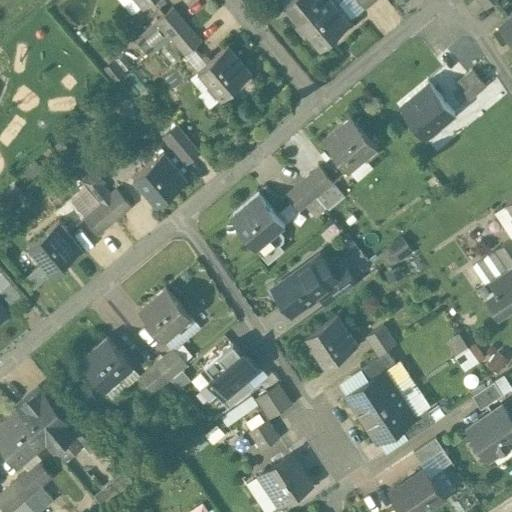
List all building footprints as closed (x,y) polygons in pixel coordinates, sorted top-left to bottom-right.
[(332,0),(285,0),(283,2),(284,4),(285,2),(298,17),(296,19),(320,46),(350,21),(332,0)] [(187,22),(173,6),(156,19),(171,36),(187,22)] [(511,10),(498,22),(511,39),(511,10)] [(156,19),(136,37),(150,54),(171,36),(156,19)] [(187,22),(171,36),(185,54),(202,40),(187,22)] [(229,43),(198,69),(222,96),(252,71),(229,43)] [(486,83),(472,67),(455,81),(469,98),(486,83)] [(428,80),(400,103),(426,134),(454,111),(428,80)] [(351,114),(323,137),(349,168),(377,144),(351,114)] [(178,123),(164,135),(186,161),(200,149),(178,123)] [(164,149),(133,175),(157,203),(187,177),(164,149)] [(319,164),(302,178),(316,195),(333,180),(319,164)] [(111,193),(92,171),(82,179),(89,187),(101,202),(111,193)] [(316,195),(302,178),(285,192),(299,209),(316,195)] [(101,202),(89,187),(72,201),(84,216),(101,202)] [(111,193),(101,202),(115,219),(132,205),(118,188),(111,193)] [(284,222),(258,191),(230,215),(256,245),(268,261),(284,248),(280,243),(283,239),(284,233),(278,227),(284,222)] [(511,195),(505,200),(507,203),(496,210),(511,235),(511,195)] [(101,202),(84,216),(98,233),(115,219),(101,202)] [(59,218),(29,244),(52,272),(83,246),(59,218)] [(402,233),(387,241),(396,258),(411,250),(402,233)] [(511,236),(495,248),(495,249),(507,267),(511,263),(511,236)] [(495,249),(473,264),(482,277),(481,277),(485,282),(490,279),(507,267),(495,249)] [(320,253),(274,287),(291,312),(320,292),(339,279),(334,272),(320,253)] [(511,263),(507,267),(490,279),(496,289),(486,295),(498,313),(511,304),(511,263)] [(339,279),(320,292),(327,302),(356,281),(345,265),(334,272),(339,279)] [(12,282),(1,291),(19,311),(29,303),(12,282)] [(200,324),(166,284),(138,307),(171,347),(200,324)] [(338,312),(305,334),(325,364),(358,342),(338,312)] [(386,322),(365,336),(378,354),(387,348),(398,341),(386,322)] [(107,334),(79,357),(105,388),(132,364),(107,334)] [(241,350),(233,341),(223,350),(230,359),(241,350)] [(470,343),(456,350),(464,367),(478,361),(470,343)] [(139,374),(153,391),(187,363),(173,346),(139,374)] [(495,347),(486,360),(498,368),(507,356),(495,347)] [(378,354),(361,366),(369,378),(383,369),(396,361),(387,348),(378,354)] [(223,350),(204,365),(212,374),(230,359),(223,350)] [(247,357),(241,350),(230,359),(212,374),(209,377),(223,394),(224,395),(246,377),(259,366),(250,355),(247,357)] [(369,378),(347,393),(362,416),(400,391),(394,382),(392,383),(383,369),(369,378)] [(246,377),(224,395),(223,394),(220,397),(228,407),(254,386),(246,377)] [(280,382),(257,397),(269,418),(293,403),(280,382)] [(495,382),(473,396),(482,409),(503,394),(495,382)] [(60,411),(39,386),(18,403),(20,406),(21,406),(47,436),(46,437),(54,446),(74,429),(60,412),(60,411)] [(400,391),(362,416),(378,439),(400,425),(414,415),(413,414),(404,401),(406,400),(400,391)] [(511,417),(502,403),(467,426),(488,457),(511,441),(511,417)] [(20,406),(0,423),(0,437),(19,460),(46,437),(47,436),(21,406),(20,406)] [(426,406),(413,414),(414,415),(400,425),(408,437),(434,419),(426,406)] [(267,417),(249,429),(261,448),(280,436),(267,417)] [(219,419),(201,433),(209,442),(226,428),(219,419)] [(87,425),(76,434),(89,449),(100,440),(87,425)] [(435,435),(414,450),(422,462),(443,447),(435,435)] [(291,452),(259,474),(279,504),(311,483),(291,452)] [(425,467),(388,491),(402,511),(421,511),(445,496),(425,467)] [(28,468),(11,482),(25,499),(42,484),(28,468)] [(95,491),(102,499),(124,481),(118,473),(95,491)] [(11,482),(0,491),(0,503),(7,511),(9,511),(10,511),(25,499),(11,482)] [(25,499),(34,509),(35,511),(52,497),(42,484),(25,499)] [(25,499),(10,511),(11,511),(30,511),(34,509),(25,499)]
